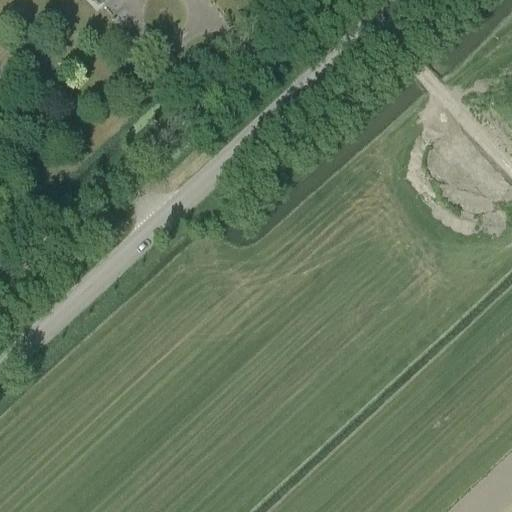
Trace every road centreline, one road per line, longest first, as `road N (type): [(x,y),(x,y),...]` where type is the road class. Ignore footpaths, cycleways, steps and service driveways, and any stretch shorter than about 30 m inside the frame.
road 1 (tertiary): [(163,220),(403,0)]
road 2 (unclassified): [(119,175),(305,3)]
road 3 (tertiary): [(0,373),(163,220)]
road 4 (track): [(511,171),(377,25)]
